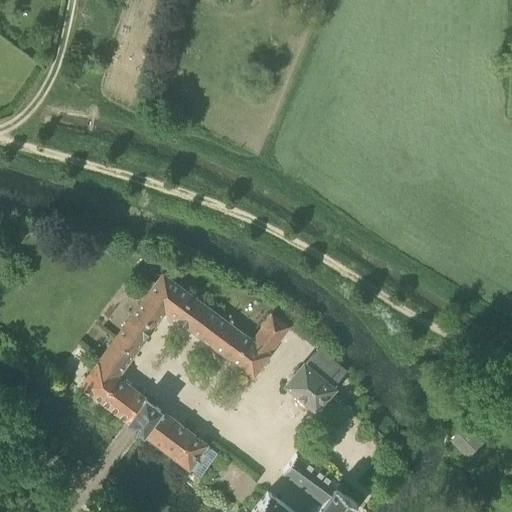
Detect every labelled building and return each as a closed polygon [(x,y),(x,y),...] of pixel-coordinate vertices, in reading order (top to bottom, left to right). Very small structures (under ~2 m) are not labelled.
[(81,385),(127,420),(126,421),(141,432),(142,432),(162,447),(188,467),(199,474),(215,451),(205,444),(179,424),(160,409),(116,376),(164,311),(253,376),(269,353),(268,352),(288,326),(271,314),(252,340),(163,274),(98,362),(81,385)] [(286,385),(315,410),(333,389),(332,388),(344,373),(317,350),(305,365),(304,364),(286,385)] [(338,395),(334,398),(336,402),(340,403),(343,400),(342,396),(338,395)] [(454,396),(445,401),(453,414),(461,409),(454,396)] [(467,454),(493,431),(477,414),(452,437),(467,454)] [(313,511),(293,511),(267,491),(251,511),(347,511),(354,504),(342,494),(345,491),(337,484),(336,485),(296,454),(283,471),(322,501),(313,511)]
